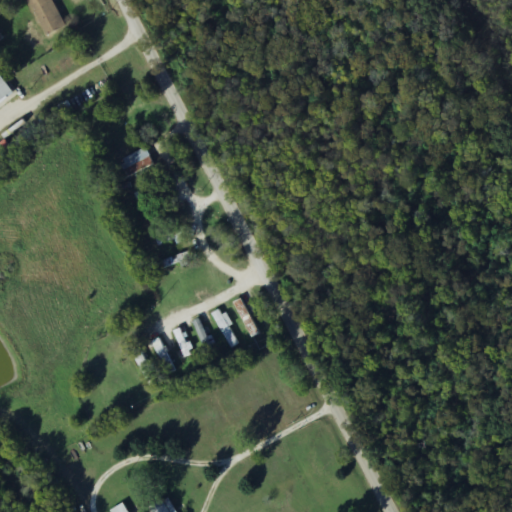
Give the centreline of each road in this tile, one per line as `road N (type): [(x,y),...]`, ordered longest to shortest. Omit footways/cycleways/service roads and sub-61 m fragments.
road 1 (residential): [(120,0),(391,511)]
road 2 (residential): [(260,264),(0,403)]
